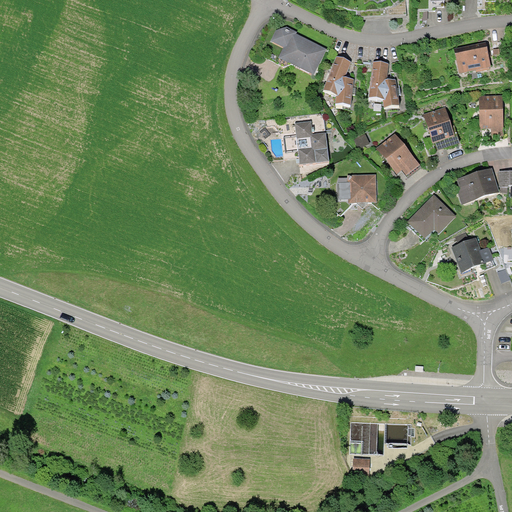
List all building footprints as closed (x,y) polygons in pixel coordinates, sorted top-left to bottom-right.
[(292,64),(314,74),(327,49),(296,34),(297,31),(287,27),(277,30),(271,40),(284,47),(278,58),(292,64)] [(454,49),(459,73),(476,69),(490,67),(491,66),(486,42),(454,49)] [(323,90),(336,95),(336,103),(351,105),(352,93),(353,88),(354,79),(346,76),(351,62),(336,56),(323,90)] [(369,97),(383,99),(384,107),(400,104),(398,94),(397,88),(396,79),(387,79),(388,63),(373,61),(369,97)] [(492,135),(504,135),(503,95),(479,96),(479,129),(491,128),(492,135)] [(424,115),(433,143),(435,143),(437,150),(460,142),(455,125),(452,126),(446,108),(424,115)] [(295,123),(300,164),(329,160),(326,133),(313,134),(312,121),(295,123)] [(398,173),(402,170),(407,175),(420,164),(395,134),(377,148),(398,173)] [(366,135),(354,140),(358,149),(370,144),(366,135)] [(456,187),(462,204),(500,192),(492,168),(457,179),(459,186),(456,187)] [(511,170),(499,171),(499,186),(508,187),(508,185),(511,185),(511,170)] [(348,203),(377,202),(376,174),(348,175),(347,178),(338,178),(338,183),(338,200),(348,199),(348,203)] [(425,238),(434,229),(439,233),(456,216),(434,194),(407,222),(425,238)] [(458,244),(469,240),(466,232),(455,237),(458,244)] [(460,269),(462,272),(471,269),(494,260),(489,247),(481,250),(476,238),(469,240),(458,244),(451,247),(460,269)] [(506,269),(497,272),(502,283),(510,280),(506,269)] [(370,459),(353,458),(352,476),(369,477),(370,459)]
